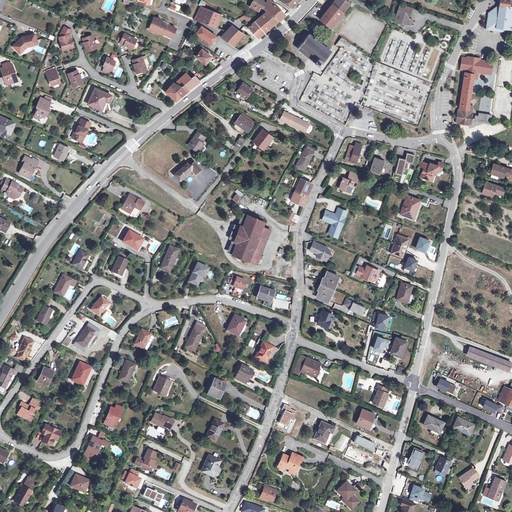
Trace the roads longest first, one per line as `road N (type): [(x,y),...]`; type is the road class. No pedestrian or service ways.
road 1 (unclassified): [(441,137),(453,150),(457,181),(412,384)]
road 2 (residential): [(146,305),(116,340),(80,434),(64,454),(31,452),(0,432)]
road 3 (residential): [(0,411),(87,286),(104,281),(142,299)]
road 4 (primary): [(0,320),(46,245),(120,154)]
road 5 (residential): [(229,511),(292,338)]
road 6 (residential): [(294,326),(229,299),(146,305)]
road 7 (unclassified): [(484,0),(437,96),(441,137)]
road 8 (unclassified): [(260,49),(300,72),(296,104),(343,129)]
road 9 (residential): [(292,338),(412,384)]
road 10 (residential): [(75,38),(89,71),(173,110)]
